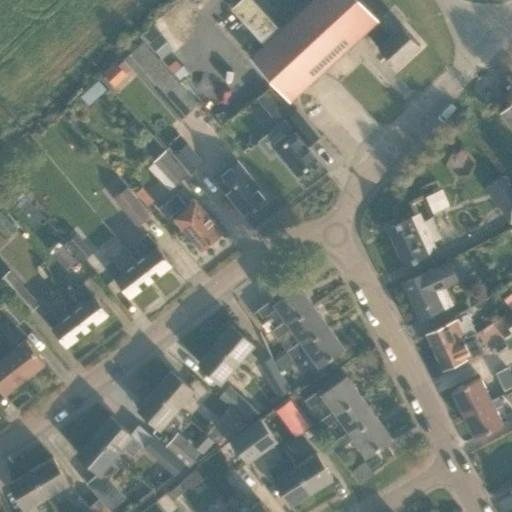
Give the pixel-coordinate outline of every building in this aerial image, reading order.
[(250,55),(271,78),(291,99),(366,31),(380,45),(379,46),(397,65),(420,43),(403,24),(392,34),(378,19),(379,18),(363,0),(309,0),(281,27),(255,0),(239,0),(232,6),(265,42),(250,55)] [(180,117),(197,101),(143,42),(125,59),(180,117)] [(108,68),(122,86),(137,74),(123,57),(108,68)] [(89,104),(106,87),(98,79),(81,95),(89,104)] [(272,90),(261,99),(270,110),(281,100),(272,90)] [(511,101),(500,110),(511,125),(511,101)] [(293,112),(291,114),(283,105),(276,111),(283,120),(259,139),(271,154),(278,148),(298,173),(317,157),(305,142),(313,136),(293,112)] [(187,141),(175,152),(191,171),(203,160),(187,141)] [(456,155),(459,156),(463,155),(466,152),(466,147),(463,144),(459,143),(456,144),(453,147),(453,152),(456,155)] [(188,172),(166,149),(154,161),(176,184),(188,172)] [(246,215),(268,196),(236,156),(213,174),(246,215)] [(511,221),(511,220),(511,187),(503,174),(486,185),(504,212),(511,221)] [(106,184),(115,195),(138,224),(150,215),(117,175),(106,184)] [(447,188),(424,197),(431,214),(454,204),(447,188)] [(195,197),(187,204),(177,192),(159,206),(171,221),(176,217),(202,249),(224,232),(195,197)] [(6,208),(0,214),(0,221),(14,236),(24,227),(6,208)] [(433,240),(441,236),(432,217),(424,221),(420,212),(388,226),(405,263),(437,248),(433,240)] [(137,261),(152,279),(173,263),(158,244),(148,231),(140,237),(151,250),(137,261)] [(84,259),(94,251),(77,233),(68,241),(84,259)] [(76,259),(63,244),(53,252),(66,268),(76,259)] [(130,296),(152,279),(137,261),(124,271),(113,258),(106,264),(116,277),(130,296)] [(453,303),(445,286),(459,279),(450,260),(404,281),(421,317),(453,303)] [(40,302),(18,278),(10,269),(0,277),(0,278),(29,312),(40,302)] [(74,310),(88,328),(110,312),(95,293),(85,280),(77,286),(88,299),(74,310)] [(278,305),(287,318),(290,322),(315,304),(300,283),(276,301),(273,297),(258,308),(263,316),(278,305)] [(0,306),(0,308),(15,325),(26,316),(10,298),(0,306)] [(88,328),(74,310),(66,299),(53,310),(50,307),(43,313),(53,326),(67,345),(88,328)] [(275,327),(273,329),(278,336),(293,326),(294,328),(302,339),(304,342),(329,324),(315,304),(290,322),(287,318),(275,327)] [(436,350),(476,332),(467,314),(427,332),(436,350)] [(232,323),(215,342),(239,362),(244,356),(251,363),(257,356),(250,349),(255,343),(232,323)] [(304,342),(302,339),(287,349),(293,357),(307,346),(320,364),(345,346),(329,324),(304,342)] [(484,350),(476,332),(436,350),(444,368),(484,350)] [(7,352),(26,376),(46,361),(27,336),(7,352)] [(239,362),(215,342),(199,361),(222,381),(239,362)] [(0,385),(5,392),(26,376),(7,352),(0,357),(0,385)] [(261,363),(271,381),(279,394),(290,387),(272,356),(261,363)] [(511,373),(508,366),(496,371),(504,389),(511,385),(511,373)] [(172,369),(155,388),(178,408),(195,389),(172,369)] [(325,396),(334,409),(337,412),(362,394),(347,374),(323,391),(321,388),(305,399),(311,406),(325,396)] [(465,412),(492,398),(481,375),(453,389),(465,412)] [(220,395),(244,416),(251,422),(260,411),(230,384),(220,395)] [(172,415),(178,408),(155,388),(139,407),(162,427),(163,426),(171,433),(180,422),(172,415)] [(320,419),(319,419),(325,427),(340,416),(343,420),(349,429),(352,433),(377,415),(362,394),(337,412),(334,409),(320,419)] [(504,421),(492,398),(465,412),(476,435),(504,421)] [(291,399),(277,409),(294,433),(309,423),(291,399)] [(238,421),(228,412),(218,422),(229,431),(238,421)] [(133,453),(143,442),(111,414),(95,433),(118,453),(124,446),(133,453)] [(392,436),(377,415),(352,433),(349,429),(335,440),(340,447),(355,437),(367,454),(392,436)] [(260,416),(231,438),(249,462),(278,441),(276,438),(262,418),(260,416)] [(166,445),(185,462),(189,466),(202,451),(178,431),(166,445)] [(118,453),(95,433),(78,452),(101,472),(103,473),(107,477),(107,476),(117,465),(112,461),(118,453)] [(154,436),(146,446),(176,472),(185,462),(166,445),(154,436)] [(296,464),(312,490),(333,477),(317,451),(296,464)] [(32,469),(48,495),(69,482),(54,456),(32,469)] [(275,478),(291,504),(312,490),(296,464),(295,465),(289,456),(270,468),(276,477),(275,478)] [(364,479),(372,474),(367,466),(359,471),(364,479)] [(203,477),(195,467),(183,477),(191,487),(203,477)] [(26,508),(48,495),(32,469),(10,481),(26,508)] [(101,472),(89,482),(96,490),(111,507),(124,495),(107,476),(107,477),(103,473),(101,472)] [(168,491),(174,498),(184,490),(179,483),(168,491)] [(111,511),(99,497),(89,506),(94,511),(111,511)] [(271,511),(260,498),(243,511),(231,498),(223,505),(228,511),(271,511)]
